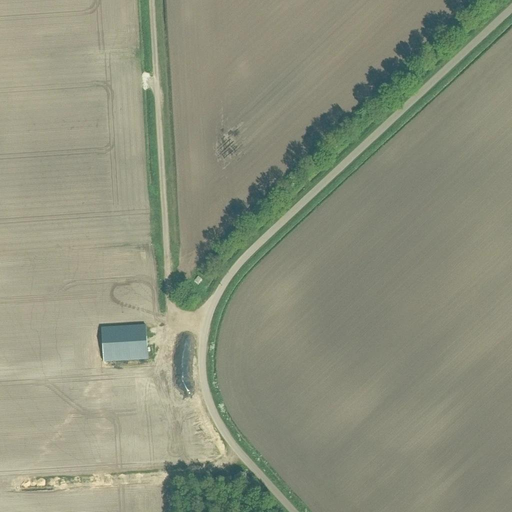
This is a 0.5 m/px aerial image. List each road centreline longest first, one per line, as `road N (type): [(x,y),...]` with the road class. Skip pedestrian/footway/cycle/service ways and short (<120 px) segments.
road 1 (unclassified): [(293,511),(214,416),(200,365),(210,308),(238,262),(511,7)]
road 2 (track): [(205,323),(170,310),(152,0)]
